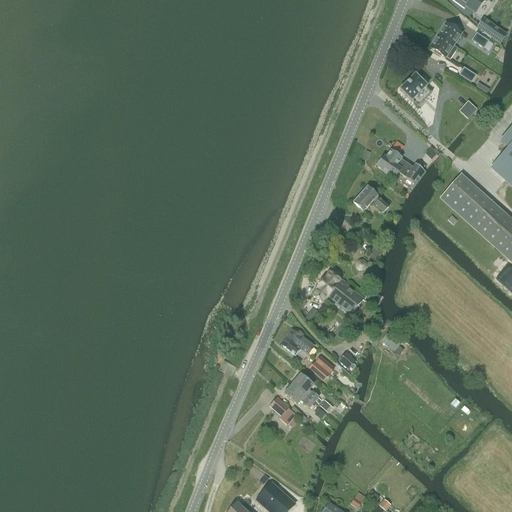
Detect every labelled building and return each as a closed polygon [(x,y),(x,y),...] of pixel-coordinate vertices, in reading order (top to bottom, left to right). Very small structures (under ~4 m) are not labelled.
[(452,0),(452,1),(464,9),(465,8),(474,14),(483,0),(452,0)] [(477,28),(477,29),(482,32),(495,41),(501,31),(483,19),(477,28)] [(445,24),(437,36),(453,46),(461,34),(445,24)] [(476,34),(471,41),(483,49),(488,42),(476,34)] [(457,49),(453,46),(437,36),(429,48),(445,59),(445,58),(449,61),(457,49)] [(475,76),(463,69),(459,76),(471,83),(475,76)] [(415,75),(399,90),(411,103),(412,102),(417,107),(431,93),(426,88),(427,87),(415,75)] [(478,84),(475,87),(486,94),(489,91),(478,84)] [(467,102),(459,112),(467,120),(476,110),(467,102)] [(508,150),(492,168),(511,186),(511,128),(500,142),(507,149),(508,150)] [(405,179),(412,184),(417,178),(420,180),(425,173),(422,171),(422,170),(415,165),(413,168),(401,160),(390,152),(385,159),(384,158),(381,162),(379,162),(377,165),(377,167),(377,168),(393,180),(399,172),(400,174),(399,175),(402,177),(405,173),(408,175),(405,179)] [(441,198),(511,262),(511,222),(461,176),(441,198)] [(353,203),(357,207),(362,212),(371,203),(383,213),(388,208),(367,187),(353,203)] [(355,265),(355,266),(355,267),(356,268),(356,269),(357,269),(357,270),(358,271),(359,271),(360,271),(361,271),(362,271),(363,271),(364,271),(365,270),(366,269),(367,268),(367,267),(367,266),(367,265),(367,264),(366,263),(366,262),(365,261),(364,261),(363,260),(362,260),(361,260),(360,260),(359,260),(358,261),(357,261),(357,262),(356,263),(356,264),(355,265)] [(327,298),(336,285),(343,290),(345,287),(339,282),(340,281),(329,273),(311,296),(322,305),(327,298)] [(363,300),(345,287),(343,290),(336,285),(327,298),(350,316),(363,300)] [(392,329),(381,341),(394,352),(401,344),(404,341),(392,329)] [(291,331),(286,338),(307,356),(308,356),(314,348),(313,347),(313,345),(309,342),(308,343),(301,337),(302,336),(297,332),(295,334),(291,331)] [(280,345),(286,350),(295,357),(296,355),(303,361),(307,356),(286,338),(280,345)] [(350,357),(347,353),(338,362),(348,372),(356,363),(350,357)] [(320,357),(315,363),(325,372),(331,366),(320,357)] [(324,382),(329,376),(314,363),(309,369),(324,382)] [(291,385),(314,405),(316,403),(315,402),(317,398),(311,393),(308,391),(312,386),(300,376),(298,378),(297,377),(294,380),(295,381),(291,385)] [(285,393),(283,395),(296,405),(300,401),(303,403),(302,404),(309,409),(309,408),(310,410),(313,407),(314,405),(291,385),(287,390),(286,389),(284,392),(285,393)] [(269,407),(281,418),(286,422),(293,414),(288,410),(288,409),(276,399),(269,407)] [(324,401),(319,407),(328,414),(333,409),(324,401)] [(271,485),(256,501),(268,511),(289,511),(294,506),(271,485)] [(365,499),(357,494),(350,505),(357,510),(365,499)]
